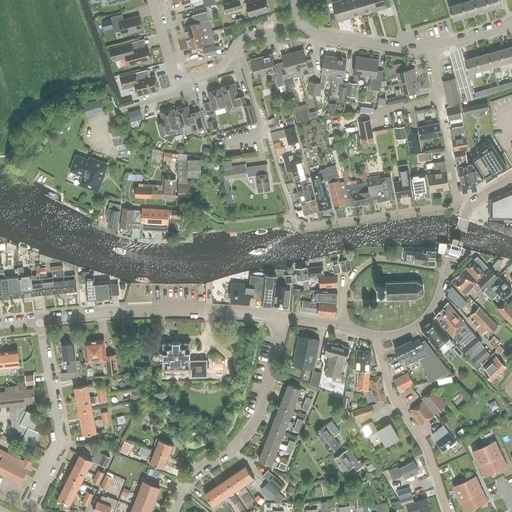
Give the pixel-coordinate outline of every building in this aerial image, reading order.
[(225,11),(239,7),(241,6),(239,0),(223,5),(225,11)] [(249,16),(268,11),(264,0),(261,0),(246,4),(249,16)] [(337,21),(350,17),(344,0),(339,0),(340,1),(332,4),(337,21)] [(362,14),(357,0),(344,0),(350,17),(362,14)] [(357,0),(362,14),(374,11),(370,0),(357,0)] [(370,0),(374,11),(386,7),(384,0),(370,0)] [(465,17),(477,14),(473,0),(469,0),(461,3),(465,17)] [(473,0),(477,14),(490,10),(486,0),(473,0)] [(486,0),(490,10),(502,7),(499,0),(486,0)] [(453,21),(465,17),(461,3),(449,6),(453,21)] [(110,18),(101,20),(104,30),(113,28),(114,32),(122,31),(123,35),(142,30),(139,16),(123,20),(122,14),(110,17),(110,18)] [(211,31),(208,20),(198,23),(196,15),(183,18),(184,26),(183,27),(186,38),(211,31)] [(189,49),(214,43),(211,31),(186,38),(189,49)] [(133,50),(131,43),(110,49),(113,61),(126,58),(129,67),(151,61),(147,46),(133,50)] [(217,53),(215,47),(215,45),(202,49),(204,57),(217,53)] [(511,46),(501,49),(505,64),(511,62),(511,46)] [(493,68),(505,64),(501,49),(489,53),(493,68)] [(303,50),(292,53),(297,70),(299,76),(314,72),(310,57),(305,58),(303,50)] [(292,53),(282,56),(285,69),(281,70),(285,85),(286,89),(295,86),(293,77),(299,76),(297,70),(292,53)] [(481,71),(493,68),(489,53),(477,56),(481,71)] [(281,70),(279,64),(275,65),(272,54),(261,57),(266,74),(272,73),(276,87),(285,85),(281,70)] [(332,75),(335,57),(324,56),(321,73),(322,73),(320,83),(316,83),(314,95),(320,95),(321,89),(324,89),(325,80),(332,81),(332,75)] [(468,75),(481,71),(477,56),(464,60),(468,75)] [(260,76),(266,74),(261,57),(250,60),(255,77),(257,83),(261,82),(260,76)] [(332,75),(332,81),(333,75),(339,76),(338,82),(342,82),(343,77),(346,59),(335,57),(332,75)] [(365,76),(367,58),(356,57),(354,74),(353,80),(358,81),(359,75),(365,76)] [(367,58),(365,76),(371,77),(369,89),(380,91),(382,75),(376,74),(378,60),(367,58)] [(399,83),(416,79),(414,68),(400,72),(399,64),(387,67),(390,79),(397,77),(399,83)] [(137,80),(135,73),(120,77),(123,89),(135,86),(137,96),(158,90),(154,76),(137,80)] [(444,87),(456,84),(454,78),(442,81),(444,87)] [(416,79),(399,83),(400,89),(394,91),(396,95),(401,94),(419,90),(416,79)] [(500,90),(511,87),(510,82),(498,85),(500,90)] [(240,105),(245,102),(243,96),(238,97),(234,83),(221,87),(228,109),(240,105)] [(355,97),(357,84),(348,83),(346,96),(355,97)] [(445,93),(457,91),(456,84),(444,87),(445,93)] [(488,94),(500,90),(498,85),(486,89),(488,94)] [(210,129),(218,127),(216,119),(214,109),(225,106),(220,89),(208,93),(210,101),(203,103),(208,121),(207,122),(210,129)] [(475,97),(488,94),(486,89),(474,93),(475,97)] [(447,99),(458,96),(457,91),(445,93),(447,99)] [(388,105),(407,101),(405,94),(387,99),(388,105)] [(458,96),(447,99),(448,105),(460,103),(458,96)] [(123,104),(123,106),(133,103),(131,98),(122,100),(123,103),(123,104)] [(87,116),(103,111),(100,100),(84,105),(87,116)] [(248,125),(257,122),(251,105),(243,107),(248,125)] [(459,106),(446,109),(449,121),(462,119),(461,112),(460,112),(459,106)] [(175,110),(182,134),(193,131),(193,132),(204,129),(199,111),(192,113),(192,115),(190,116),(187,107),(175,110)] [(306,108),(294,112),(298,123),(309,119),(306,108)] [(136,117),(142,116),(140,109),(128,112),(131,122),(130,122),(132,127),(138,125),(137,120),(136,117)] [(174,136),(181,134),(177,119),(176,119),(173,109),(160,113),(163,122),(157,124),(161,136),(171,142),(174,136)] [(293,116),(285,118),(287,124),(295,122),(293,116)] [(270,131),(280,128),(277,117),(267,120),(270,131)] [(370,120),(358,122),(362,145),(374,143),(370,120)] [(432,125),(431,121),(425,122),(426,126),(418,127),(420,139),(442,135),(439,123),(432,125)] [(298,142),(294,126),(270,133),(272,140),(285,137),(288,145),(298,142)] [(396,140),(406,139),(405,127),(395,128),(396,140)] [(464,132),(464,127),(450,129),(451,134),(454,151),(467,149),(464,132)] [(409,154),(420,152),(419,144),(417,131),(406,133),(408,146),(409,154)] [(115,151),(129,148),(127,136),(113,138),(115,151)] [(281,140),(275,141),(278,152),(284,151),(281,140)] [(473,159),(485,178),(491,174),(492,175),(506,167),(492,145),(478,153),(479,155),(473,159)] [(459,165),(466,164),(468,164),(466,152),(455,154),(457,166),(459,165)] [(88,159),(75,155),(69,172),(79,175),(81,179),(79,185),(98,192),(109,164),(89,157),(88,159)] [(295,182),(306,178),(301,160),(285,164),(287,172),(292,171),(295,182)] [(188,181),(188,177),(198,177),(198,161),(178,161),(178,171),(178,177),(178,197),(191,197),(191,181),(188,181)] [(444,166),(443,161),(435,162),(426,164),(427,169),(434,167),(435,174),(428,175),(430,192),(449,189),(445,166),(444,166)] [(463,191),(477,189),(476,184),(483,179),(473,163),(468,164),(466,164),(459,165),(463,191)] [(396,198),(412,196),(407,164),(399,165),(400,171),(398,171),(400,181),(394,182),(396,198)] [(232,167),(223,168),(225,180),(233,179),(247,177),(246,167),(245,165),(232,167)] [(267,165),(246,167),(247,177),(256,175),(258,191),(270,189),(267,174),(268,174),(267,165)] [(347,196),(345,186),(344,181),(339,182),(335,165),(326,167),(325,169),(328,182),(328,183),(335,210),(351,206),(350,198),(348,199),(347,196)] [(324,183),(328,182),(325,169),(320,170),(319,172),(319,174),(311,176),(313,183),(320,211),(331,208),(328,195),(327,195),(324,183)] [(413,196),(428,193),(426,174),(410,176),(413,196)] [(162,188),(162,198),(175,199),(175,189),(175,184),(176,180),(173,180),(173,179),(169,179),(170,175),(163,175),(162,183),(162,185),(162,188)] [(369,185),(371,203),(391,199),(389,188),(392,188),(390,176),(379,178),(379,176),(367,178),(369,185)] [(309,189),(308,184),(306,178),(295,182),(297,189),(293,190),(294,193),(298,192),(309,189)] [(352,206),(371,203),(369,185),(367,178),(367,182),(345,186),(347,196),(349,195),(352,206)] [(312,199),(301,202),(304,215),(319,211),(315,198),(316,198),(311,183),(308,184),(309,189),(312,199)] [(162,188),(162,185),(156,185),(143,184),(143,187),(136,187),(136,189),(135,189),(134,195),(135,195),(135,197),(155,198),(162,198),(162,188)] [(299,197),(301,202),(312,199),(309,189),(298,192),(294,193),(295,198),(299,197)] [(511,219),(511,191),(490,200),(490,218),(510,219),(510,220),(511,219)] [(107,225),(118,227),(121,205),(110,203),(107,218),(109,219),(107,225)] [(134,210),(123,209),(120,227),(132,228),(133,221),(141,221),(141,211),(134,210)] [(168,225),(169,210),(142,209),(141,223),(168,225)] [(183,223),(184,211),(171,210),(170,222),(183,223)] [(192,232),(204,232),(204,217),(197,217),(191,217),(192,232)] [(439,243),(438,253),(444,254),(447,244),(439,243)] [(427,250),(427,253),(405,251),(404,262),(434,265),(436,251),(427,250)] [(477,281),(481,277),(489,269),(477,257),(465,268),(477,281)] [(342,271),(351,269),(349,260),(340,262),(342,271)] [(334,274),(340,273),(339,264),(332,265),(334,274)] [(21,281),(23,297),(33,296),(31,280),(31,275),(31,274),(24,275),(23,266),(18,267),(18,270),(19,270),(20,281),(21,281)] [(35,266),(36,275),(31,275),(31,280),(33,296),(44,295),(42,279),(41,274),(40,274),(39,268),(40,268),(40,266),(35,266)] [(308,278),(323,276),(323,266),(307,268),(308,278)] [(308,279),(307,268),(296,269),(296,274),(297,281),(303,280),(304,289),(309,289),(309,283),(308,279)] [(10,282),(10,278),(4,279),(3,270),(0,269),(0,290),(1,299),(12,298),(10,282)] [(12,298),(23,297),(21,281),(20,281),(19,270),(18,270),(18,269),(15,269),(16,277),(10,278),(10,282),(12,298)] [(460,291),(466,296),(478,285),(464,269),(451,281),(460,291)] [(485,289),(498,277),(490,269),(489,270),(482,277),(481,277),(477,281),(478,283),(485,289)] [(63,272),(52,273),(53,278),(53,277),(55,294),(66,292),(64,276),(64,272),(63,272)] [(94,283),(94,278),(94,274),(89,274),(89,272),(82,273),(82,275),(78,275),(79,284),(86,283),(87,300),(96,300),(95,291),(94,283)] [(47,274),(46,274),(41,274),(42,279),(44,295),(55,294),(53,277),(53,278),(47,278),(47,274)] [(64,276),(66,292),(77,291),(75,275),(64,276)] [(262,299),(261,305),(272,306),(276,276),(265,275),(264,277),(265,277),(262,299)] [(232,283),(231,293),(226,293),(225,301),(230,301),(249,304),(250,298),(262,299),(265,277),(264,277),(250,276),(249,285),(232,283)] [(320,290),(337,291),(337,276),(319,277),(319,287),(320,287),(320,290)] [(505,298),(511,290),(498,277),(484,290),(493,299),(499,292),(505,298)] [(95,291),(96,300),(111,299),(111,295),(118,295),(117,285),(110,285),(110,281),(94,283),(95,291)] [(458,309),(468,299),(466,296),(460,291),(451,281),(445,295),(458,309)] [(379,286),(377,286),(377,296),(385,296),(385,299),(417,298),(422,294),(423,293),(423,286),(422,285),(417,282),(385,283),(379,283),(379,286)] [(287,308),(290,288),(276,286),(274,306),(287,308)] [(337,291),(320,290),(313,290),(313,298),(311,298),(311,302),(315,302),(317,302),(317,301),(336,303),(337,291)] [(315,303),(309,302),(303,301),(302,311),(314,312),(314,311),(318,311),(317,315),(335,317),(336,304),(319,302),(318,305),(316,305),(317,302),(315,302),(315,303)] [(511,324),(511,322),(511,309),(504,301),(497,308),(511,324)] [(482,343),(447,303),(435,317),(452,337),(453,337),(462,348),(468,355),(482,343)] [(489,334),(497,326),(479,307),(471,315),(475,319),(480,324),(476,328),(482,335),(486,331),(489,334)] [(441,344),(449,337),(433,318),(420,329),(436,348),(441,344)] [(475,319),(471,323),(476,328),(480,324),(475,319)] [(313,369),(319,341),(299,336),(293,365),(313,369)] [(494,336),(489,342),(495,348),(501,343),(494,336)] [(411,340),(394,348),(400,361),(403,360),(406,365),(419,359),(430,381),(435,380),(450,373),(424,340),(421,342),(420,339),(412,342),(411,340)] [(119,373),(117,354),(105,356),(104,341),(102,340),(84,342),(86,362),(106,360),(107,374),(119,373)] [(207,360),(206,360),(199,360),(190,360),(190,343),(180,343),(180,342),(172,342),(172,343),(163,343),(163,370),(191,369),(191,377),(207,376),(206,369),(207,369),(207,360)] [(346,361),(349,348),(327,342),(324,355),(329,357),(324,375),(339,378),(344,361),(346,361)] [(77,371),(74,343),(61,344),(63,360),(69,359),(70,365),(67,365),(68,372),(77,371)] [(475,356),(482,350),(484,348),(480,344),(479,345),(471,352),(468,355),(467,356),(471,360),(474,357),(475,356)] [(481,362),(490,354),(484,348),(475,356),(481,362)] [(358,370),(369,371),(371,352),(357,350),(355,370),(358,370)] [(18,351),(3,352),(5,374),(10,374),(9,368),(19,367),(18,351)] [(500,372),(505,367),(496,357),(483,368),(487,372),(485,374),(490,381),(500,372)] [(77,371),(72,372),(72,378),(81,377),(79,361),(75,361),(77,371)] [(370,371),(369,371),(358,370),(357,390),(364,390),(368,391),(370,371)] [(318,388),(321,373),(313,371),(310,384),(318,388)] [(399,392),(413,385),(408,374),(394,381),(399,392)] [(35,384),(34,375),(25,376),(26,385),(35,384)] [(386,398),(380,376),(369,379),(375,401),(386,398)] [(284,395),(296,399),(301,389),(289,384),(284,395)] [(77,398),(89,396),(87,385),(75,387),(77,398)] [(18,390),(18,386),(5,387),(5,392),(0,392),(0,406),(9,405),(12,428),(21,432),(18,438),(35,446),(41,434),(33,430),(40,418),(24,410),(25,407),(25,404),(34,403),(33,389),(18,390)] [(434,413),(446,404),(433,389),(422,398),(434,413)] [(368,391),(364,390),(368,403),(374,401),(371,391),(368,391)] [(292,411),(296,399),(284,395),(280,406),(292,411)] [(79,411),(92,409),(91,403),(95,403),(94,396),(89,397),(89,396),(77,398),(79,411)] [(347,408),(347,410),(352,410),(352,405),(349,405),(350,398),(345,397),(344,397),(344,398),(342,407),(344,407),(347,408)] [(422,425),(434,416),(422,401),(410,410),(422,425)] [(374,413),(371,405),(353,411),(355,419),(374,413)] [(288,421),(292,411),(280,406),(276,417),(288,421)] [(340,417),(345,413),(342,408),(337,412),(340,417)] [(81,423),(94,420),(92,409),(79,411),(81,423)] [(283,433),(288,421),(276,417),(271,428),(283,433)] [(94,420),(81,423),(84,435),(90,434),(91,438),(101,436),(100,432),(96,433),(94,420)] [(160,434),(163,430),(151,420),(148,424),(160,434)] [(340,432),(331,420),(325,425),(315,432),(330,453),(340,446),(333,437),(340,432)] [(375,427),(372,422),(361,428),(367,437),(378,431),(386,445),(398,438),(390,424),(382,428),(380,424),(375,427)] [(443,425),(432,434),(437,441),(435,442),(443,451),(455,441),(448,432),(443,425)] [(279,443),(283,433),(271,428),(267,438),(279,443)] [(278,447),(279,443),(267,438),(263,450),(275,454),(278,447)] [(155,444),(157,445),(155,451),(168,457),(173,445),(157,439),(155,444)] [(120,451),(127,455),(132,445),(124,441),(120,451)] [(494,442),(484,447),(495,471),(506,466),(494,442)] [(485,476),(495,471),(484,447),(473,451),(485,476)] [(24,461),(0,448),(0,457),(1,458),(0,460),(0,473),(21,484),(32,461),(25,458),(24,461)] [(358,462),(348,449),(344,452),(343,452),(334,458),(344,472),(353,466),(357,471),(364,466),(360,461),(358,462)] [(273,460),(275,454),(263,450),(259,461),(274,467),(276,462),(273,460)] [(168,457),(155,451),(152,457),(150,456),(148,462),(164,468),(168,457)] [(75,465),(86,471),(92,460),(80,454),(75,465)] [(110,458),(104,454),(99,464),(106,467),(110,458)] [(418,472),(413,461),(398,469),(397,467),(388,471),(393,480),(403,475),(405,478),(418,472)] [(376,467),(373,462),(367,466),(370,471),(376,467)] [(81,482),(86,471),(75,465),(69,476),(81,482)] [(235,473),(243,485),(248,481),(250,484),(255,481),(245,466),(235,473)] [(95,475),(101,478),(103,473),(98,470),(95,475)] [(245,487),(243,485),(235,473),(225,480),(233,492),(238,488),(240,490),(245,487)] [(98,484),(101,478),(95,475),(92,481),(98,484)] [(106,490),(112,477),(106,475),(100,487),(106,490)] [(75,493),(81,482),(69,476),(64,487),(75,493)] [(279,491),(285,485),(275,476),(269,482),(279,491)] [(475,477),(464,482),(476,506),(486,502),(475,477)] [(235,494),(233,492),(225,480),(215,486),(223,498),(228,495),(230,497),(235,494)] [(143,481),(138,494),(155,501),(160,488),(143,481)] [(465,511),(476,506),(464,482),(454,487),(465,511)] [(262,489),(262,490),(272,499),(273,498),(278,492),(268,483),(264,487),(262,489)] [(225,501),(223,498),(215,486),(205,493),(213,505),(218,501),(220,504),(225,501)] [(70,504),(75,493),(64,487),(58,498),(70,504)] [(399,499),(412,495),(409,487),(397,491),(399,499)] [(123,489),(121,495),(127,497),(129,491),(123,489)] [(84,497),(90,500),(93,494),(87,492),(84,497)] [(146,511),(150,511),(155,501),(138,494),(133,507),(146,511)] [(230,498),(235,504),(239,501),(235,495),(230,498)] [(107,498),(102,496),(99,501),(97,501),(93,511),(108,511),(111,508),(113,509),(117,500),(107,496),(107,498)] [(258,496),(255,500),(260,505),(264,501),(258,496)] [(402,505),(413,502),(412,496),(400,500),(402,505)] [(87,506),(90,500),(84,497),(81,503),(87,506)] [(354,508),(361,507),(360,498),(353,499),(354,508)] [(430,511),(426,498),(414,502),(414,503),(406,505),(408,511),(430,511)]
